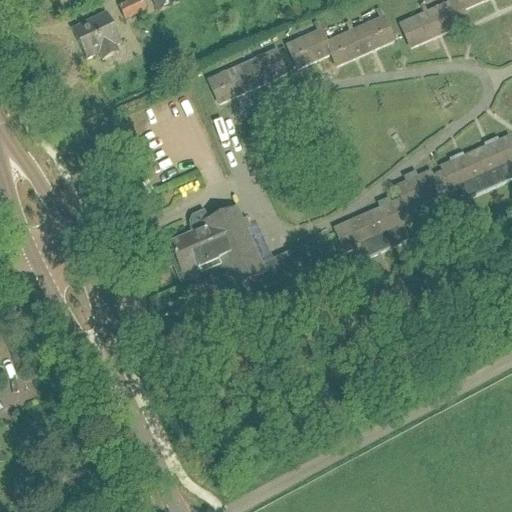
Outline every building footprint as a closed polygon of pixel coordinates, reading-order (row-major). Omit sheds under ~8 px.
[(136,0),(116,10),(123,24),(146,13),(154,9),(156,13),(175,4),(173,0),(136,0)] [(460,15),(462,14),(494,0),(453,0),(455,4),(460,15)] [(460,15),(455,4),(426,16),(422,6),(419,8),(423,18),(399,28),(409,53),(468,27),(462,14),(460,15)] [(353,34),(364,58),(393,45),(378,11),(374,13),(378,23),(353,34)] [(106,16),(71,32),(86,63),(98,57),(102,63),(118,55),(115,49),(121,46),(106,16)] [(331,58),(326,47),(316,25),(312,27),(316,36),(285,50),(296,74),(329,59),(331,58)] [(331,58),(329,59),(335,71),(364,58),(353,34),(352,35),(348,25),(344,27),(348,37),(326,47),(331,58)] [(241,70),(251,94),(286,79),(275,55),(241,70)] [(251,94),(241,70),(207,85),(217,109),(251,94)] [(511,150),(507,140),(496,145),(495,142),(483,148),(484,150),(473,155),(490,193),(511,183),(511,171),(510,168),(511,166),(511,150)] [(449,195),(455,193),(455,192),(459,191),(464,203),(466,202),(467,203),(490,193),(473,155),(462,160),(461,157),(448,163),(449,166),(438,170),(440,175),(430,179),(438,195),(447,191),(449,195)] [(439,200),(438,195),(430,179),(429,176),(394,191),(400,203),(407,220),(409,219),(417,216),(414,211),(435,202),(439,212),(443,211),(438,200),(439,200)] [(142,187),(147,196),(153,193),(147,184),(142,187)] [(487,212),(511,200),(511,187),(482,201),(487,212)] [(343,258),(349,255),(353,252),(359,265),(403,246),(403,245),(408,242),(403,230),(412,226),(409,219),(407,220),(400,203),(333,233),(343,258)] [(169,249),(180,275),(184,274),(188,283),(208,274),(204,264),(216,259),(231,293),(256,282),(262,295),(320,268),(310,246),(259,268),(244,234),(247,233),(243,223),(240,225),(234,213),(208,225),(203,215),(191,221),(188,228),(193,238),(169,249)] [(303,316),(340,300),(342,299),(334,279),(315,287),(316,290),(296,299),(303,316)]
